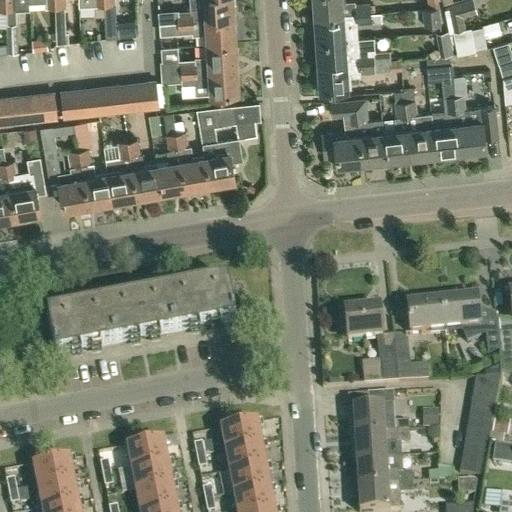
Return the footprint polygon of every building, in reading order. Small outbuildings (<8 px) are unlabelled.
[(4,0),(6,12),(8,53),(18,52),(16,12),(30,11),(29,5),(29,0),(4,0)] [(46,10),(55,9),(54,0),(29,0),(29,5),(45,4),(46,10)] [(54,0),(55,9),(57,46),(69,45),(69,35),(66,35),(64,0),(54,0)] [(104,0),(94,0),(95,8),(96,8),(96,18),(105,18),(104,0)] [(104,0),(105,18),(114,17),(113,5),(115,4),(114,0),(104,0)] [(232,18),(231,9),(233,9),(232,0),(205,0),(206,7),(205,7),(191,9),(192,10),(177,12),(178,22),(232,18)] [(356,1),(343,2),(341,2),(340,0),(314,0),(315,7),(316,7),(317,17),(374,12),(374,3),(356,4),(356,1)] [(426,0),(429,8),(439,8),(437,0),(426,0)] [(469,0),(448,7),(448,9),(443,10),(448,31),(452,30),(453,33),(466,30),(463,18),(477,13),(472,0),(469,0)] [(439,8),(429,8),(429,10),(422,10),(424,27),(440,26),(439,9),(439,8)] [(177,12),(159,13),(160,23),(178,22),(177,12)] [(356,39),(355,38),(355,25),(382,23),(381,12),(374,12),(317,17),(317,26),(316,26),(317,41),(356,39)] [(235,42),(234,27),(233,27),(232,18),(178,22),(160,23),(161,34),(194,31),(194,35),(204,34),(205,45),(206,45),(206,44),(235,42)] [(471,29),(466,30),(453,33),(457,55),(475,52),(471,29)] [(452,54),(448,32),(436,34),(440,56),(452,54)] [(390,60),(389,51),(373,52),(372,37),(355,38),(356,39),(317,41),(318,56),(319,56),(320,66),(390,60)] [(48,50),(46,38),(32,40),(33,51),(48,50)] [(235,66),(235,58),(237,57),(235,42),(206,44),(206,45),(207,56),(196,57),(196,60),(182,61),(159,62),(160,72),(181,71),(235,66)] [(511,59),(505,62),(501,46),(493,48),(497,64),(499,64),(502,77),(511,73),(511,59)] [(452,75),(449,56),(426,57),(427,79),(452,78),(452,75)] [(350,88),(349,77),(360,76),(360,73),(391,70),(390,60),(320,66),(321,75),(319,75),(319,76),(318,76),(315,78),(316,92),(320,95),(338,94),(337,90),(347,89),(347,88),(350,88)] [(239,92),(237,75),(236,75),(235,66),(181,71),(160,72),(161,83),(182,81),(182,84),(196,83),(197,95),(212,94),(212,102),(231,101),(230,93),(239,92)] [(485,148),(484,137),(498,135),(495,106),(467,110),(461,74),(452,75),(452,78),(454,96),(455,96),(457,123),(460,149),(469,148),(469,149),(485,148)] [(157,80),(145,81),(148,107),(160,105),(157,80)] [(148,107),(145,81),(133,83),(136,108),(148,107)] [(136,108),(133,83),(121,84),(124,109),(136,108)] [(124,109),(121,84),(109,85),(112,111),(124,109)] [(112,111),(109,85),(97,87),(100,112),(112,111)] [(436,154),(433,127),(432,127),(431,113),(416,115),(413,86),(403,88),(404,91),(405,91),(409,128),(412,155),(421,154),(421,155),(436,154)] [(100,112),(97,87),(85,88),(88,113),(100,112)] [(88,113),(85,88),(73,90),(76,115),(88,113)] [(76,115),(73,90),(61,91),(64,116),(76,115)] [(412,155),(409,128),(405,91),(404,91),(393,93),(396,118),(394,118),(396,131),(385,132),(384,132),(387,159),(402,158),(402,156),(412,155)] [(53,92),(41,93),(44,118),(56,117),(53,92)] [(44,118),(41,93),(30,95),(32,120),(44,118)] [(32,120),(30,95),(18,96),(20,121),(32,120)] [(20,121),(18,96),(6,97),(9,122),(20,121)] [(460,149),(457,123),(455,96),(454,96),(442,98),(445,126),(433,127),(436,154),(451,152),(451,150),(460,149)] [(0,123),(9,122),(6,97),(0,97),(0,123)] [(387,159),(384,132),(385,132),(384,119),(369,120),(366,98),(356,99),(363,160),(372,159),(372,161),(387,159)] [(363,160),(356,99),(333,102),(335,116),(345,115),(347,136),(336,138),(336,134),(323,135),(325,156),(333,155),(334,166),(338,169),(352,167),(354,165),(354,163),(354,161),(363,160)] [(235,179),(232,161),(243,159),(239,137),(216,141),(214,127),(235,123),(233,106),(196,110),(204,157),(206,157),(210,182),(218,181),(218,182),(235,179)] [(176,188),(185,186),(180,160),(176,135),(173,113),(163,115),(169,151),(166,151),(168,163),(157,165),(161,192),(176,189),(176,188)] [(98,123),(88,125),(90,134),(100,132),(98,123)] [(53,126),(39,127),(44,153),(57,150),(55,136),(53,126)] [(27,132),(20,132),(21,143),(28,141),(27,132)] [(206,157),(204,157),(193,159),(191,146),(189,146),(186,133),(176,135),(180,160),(185,186),(194,185),(194,186),(210,184),(210,182),(206,157)] [(161,192),(157,165),(145,167),(143,154),(140,155),(137,139),(128,141),(132,168),(137,195),(145,193),(146,195),(161,192)] [(137,195),(132,168),(128,141),(116,143),(118,158),(105,160),(107,174),(109,173),(113,200),(130,197),(129,196),(137,195)] [(26,150),(30,171),(30,174),(32,173),(40,172),(37,147),(26,150)] [(113,200),(109,173),(107,174),(96,176),(94,163),(91,163),(89,149),(80,151),(89,203),(98,201),(98,203),(113,200)] [(63,182),(59,182),(64,209),(79,206),(81,206),(80,204),(89,203),(80,151),(68,153),(71,171),(61,173),(63,182)] [(23,215),(39,213),(32,173),(30,174),(30,171),(19,173),(17,161),(5,163),(14,216),(23,214),(23,215)] [(14,216),(5,163),(0,163),(0,219),(6,218),(5,217),(14,216)] [(228,280),(168,292),(176,333),(236,321),(228,280)] [(176,333),(168,292),(108,303),(116,344),(176,333)] [(511,292),(510,292),(511,312),(511,320),(496,322),(499,352),(500,366),(501,372),(511,374),(511,292)] [(495,315),(478,311),(476,296),(441,300),(445,329),(446,335),(463,333),(467,343),(481,337),(486,337),(488,353),(499,352),(496,322),(495,315)] [(445,329),(441,300),(407,304),(410,334),(430,331),(430,337),(446,335),(445,329)] [(116,344),(108,303),(48,315),(56,356),(116,344)] [(378,308),(358,310),(358,306),(342,308),(338,311),(341,331),(346,331),(347,341),(382,337),(378,308)] [(395,350),(398,383),(428,380),(427,368),(410,370),(407,334),(393,336),(395,350)] [(364,386),(398,383),(395,350),(393,336),(386,336),(386,338),(378,339),(380,362),(362,363),(364,386)] [(500,366),(486,371),(487,376),(500,375),(501,372),(500,366)] [(487,376),(476,377),(473,389),(497,393),(500,375),(487,376)] [(495,405),(497,393),(473,389),(471,401),(495,405)] [(384,433),(382,407),(393,406),(392,394),(368,396),(368,408),(352,409),(354,435),(384,433)] [(493,417),(495,405),(471,401),(469,413),(493,417)] [(425,411),(425,428),(438,428),(438,411),(425,411)] [(491,429),(493,417),(469,413),(467,425),(491,429)] [(495,420),(492,432),(503,434),(505,422),(495,420)] [(262,444),(259,431),(264,430),(263,422),(221,430),(225,452),(262,444)] [(386,459),(385,445),(410,444),(409,422),(394,423),(394,432),(384,433),(354,435),(355,461),(386,459)] [(489,441),(491,429),(467,425),(465,436),(489,441)] [(439,428),(427,429),(428,436),(433,440),(439,440),(439,428)] [(487,453),(489,441),(465,436),(463,448),(487,453)] [(168,463),(165,449),(171,448),(169,440),(127,449),(131,470),(168,463)] [(266,467),(263,453),(269,452),(267,443),(262,444),(225,452),(229,474),(266,467)] [(202,444),(194,445),(196,457),(204,455),(202,444)] [(511,495),(486,492),(483,508),(500,511),(500,510),(511,511),(511,447),(495,445),(493,461),(511,464),(511,495)] [(485,464),(487,453),(463,448),(461,460),(485,464)] [(196,457),(199,469),(206,467),(204,455),(196,457)] [(76,459),(33,467),(37,489),(74,482),(71,468),(77,467),(76,459)] [(398,472),(387,472),(386,459),(355,461),(357,487),(413,483),(412,474),(398,475),(398,472)] [(483,477),(485,464),(461,460),(459,472),(483,477)] [(108,462),(100,464),(102,475),(110,474),(108,462)] [(172,485),(169,471),(175,470),(173,462),(168,463),(131,470),(135,492),(172,485)] [(270,489),(267,475),(273,473),(271,466),(266,467),(229,474),(234,496),(270,489)] [(439,473),(429,474),(429,483),(451,481),(450,470),(438,469),(439,473)] [(102,475),(105,487),(113,486),(110,474),(102,475)] [(14,480),(6,481),(9,493),(16,491),(14,480)] [(75,490),(79,489),(81,489),(80,481),(74,482),(37,489),(41,511),(78,504),(75,490)] [(477,484),(475,481),(457,481),(459,496),(475,495),(477,484)] [(413,494),(413,483),(357,487),(359,511),(378,511),(400,510),(399,495),(413,494)] [(151,511),(176,507),(173,493),(179,492),(177,484),(172,485),(135,492),(139,511),(151,511)] [(211,488),(203,489),(205,501),(213,499),(211,488)] [(268,511),(274,511),(271,496),(277,495),(275,488),(270,489),(234,496),(236,511),(268,511)] [(9,493),(11,505),(19,503),(16,491),(9,493)] [(205,501),(207,511),(211,511),(215,511),(213,499),(205,501)] [(79,511),(85,511),(84,502),(78,504),(41,511),(79,511)]
